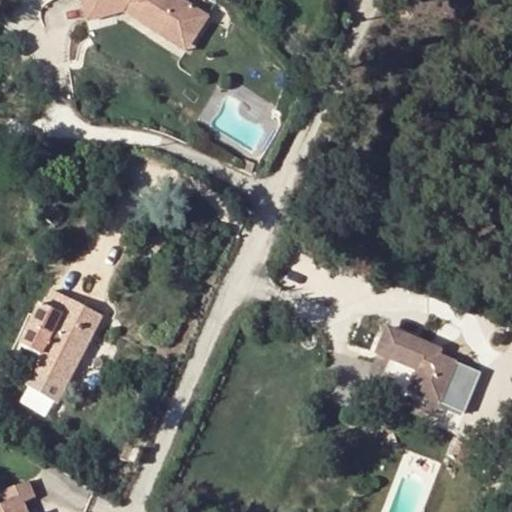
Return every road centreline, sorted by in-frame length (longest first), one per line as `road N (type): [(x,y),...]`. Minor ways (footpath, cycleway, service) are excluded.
road 1 (residential): [(140,511),(372,0)]
road 2 (unknown): [(273,218),(214,171),(153,139),(94,127),(0,130)]
